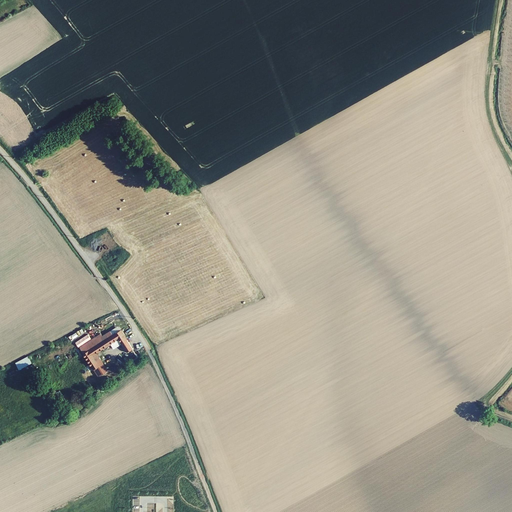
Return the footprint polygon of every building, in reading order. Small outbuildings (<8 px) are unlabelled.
[(120,331),(115,334),(118,340),(121,344),(126,341),(120,331)] [(103,338),(100,334),(78,348),(83,355),(104,342),(105,341),(103,338)] [(104,342),(83,355),(97,379),(107,373),(95,354),(118,340),(115,334),(112,336),(105,341),(104,342)] [(15,362),(18,369),(32,363),(28,355),(15,362)] [(106,377),(100,381),(104,386),(110,382),(106,377)] [(100,381),(96,384),(100,391),(105,388),(104,386),(100,381)]
